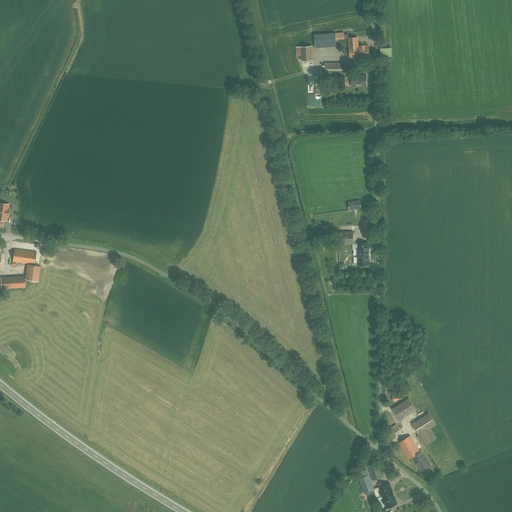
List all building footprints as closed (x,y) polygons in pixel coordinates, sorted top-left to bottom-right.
[(335,33),(315,35),(316,48),(336,46),(336,44),(336,40),(335,33)] [(357,38),(350,39),(351,57),(369,55),(368,45),(358,46),(357,38)] [(312,46),(301,47),(302,61),(313,60),(312,46)] [(394,56),(394,47),(383,48),(383,56),(394,56)] [(345,63),(325,63),(325,76),(345,76),(346,76),(345,63)] [(362,76),(352,76),(346,76),(345,76),(345,81),(352,81),(352,86),(367,86),(367,76),(362,76)] [(360,201),(348,203),(349,210),(361,208),(360,201)] [(8,205),(0,203),(0,219),(7,220),(8,205)] [(366,220),(363,220),(363,232),(373,232),(373,220),(366,220)] [(353,232),(339,232),(339,243),(353,243),(353,232)] [(368,243),(358,243),(358,265),(368,265),(368,252),(367,252),(367,249),(368,249),(368,243)] [(36,252),(15,249),(14,261),(35,264),(36,252)] [(40,266),(28,264),(26,279),(38,281),(40,266)] [(25,277),(1,278),(1,288),(25,287),(25,277)] [(395,400),(403,398),(401,390),(393,392),(395,400)] [(409,398),(392,409),(399,420),(416,409),(409,398)] [(436,438),(422,418),(419,420),(432,441),(436,438)] [(432,441),(419,420),(411,425),(424,446),(432,441)] [(396,424),(391,428),(394,433),(400,430),(396,424)] [(420,452),(410,436),(408,437),(418,453),(419,453),(420,452)] [(408,437),(400,442),(410,458),(415,456),(418,453),(408,437)] [(417,459),(415,460),(418,465),(422,470),(422,471),(431,465),(424,455),(422,456),(417,459)] [(377,462),(368,465),(373,480),(383,477),(377,462)] [(369,475),(360,478),(365,493),(374,490),(369,475)] [(389,484),(379,487),(386,507),(397,503),(389,484)]
